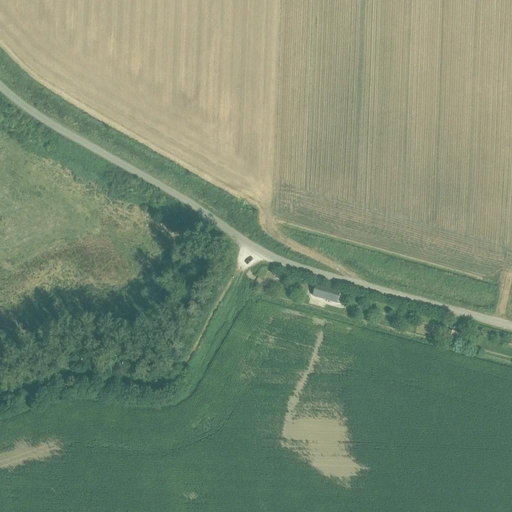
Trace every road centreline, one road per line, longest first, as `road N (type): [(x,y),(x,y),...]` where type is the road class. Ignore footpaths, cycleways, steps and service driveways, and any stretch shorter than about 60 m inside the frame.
road 1 (unclassified): [(511,326),(246,246),(0,91)]
road 2 (track): [(0,403),(51,385),(158,379),(177,362),(246,246)]
